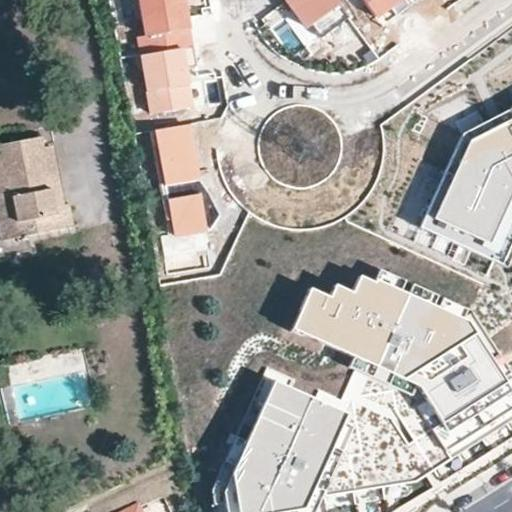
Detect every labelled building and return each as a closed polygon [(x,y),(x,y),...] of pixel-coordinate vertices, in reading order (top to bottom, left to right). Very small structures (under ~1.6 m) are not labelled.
[(138,35),(141,53),(190,45),(182,0),(139,0),(145,34),(138,35)] [(349,17),(336,0),(287,0),(307,26),(311,23),(321,37),(349,17)] [(399,0),(362,0),(375,18),(399,0)] [(408,6),(403,0),(399,0),(375,18),(381,26),(408,6)] [(192,45),(141,53),(151,113),(190,106),(183,67),(196,65),(192,45)] [(511,98),(459,121),(410,222),(495,259),(511,220),(511,199),(507,197),(511,186),(511,185),(511,98)] [(206,230),(188,123),(154,128),(172,236),(206,230)] [(27,235),(68,228),(63,205),(59,206),(46,137),(0,145),(0,210),(5,239),(27,235)] [(0,257),(30,251),(27,235),(5,239),(0,210),(0,257)] [(300,314),(311,311),(302,286),(291,290),(300,314)] [(341,406),(269,373),(217,474),(223,511),(308,511),(306,501),(415,482),(428,469),(511,413),(511,369),(471,308),(457,315),(377,287),(373,307),(351,299),(341,311),(321,302),(302,345),(359,368),(341,406)] [(0,413),(3,426),(18,422),(10,385),(0,386),(0,413)]
